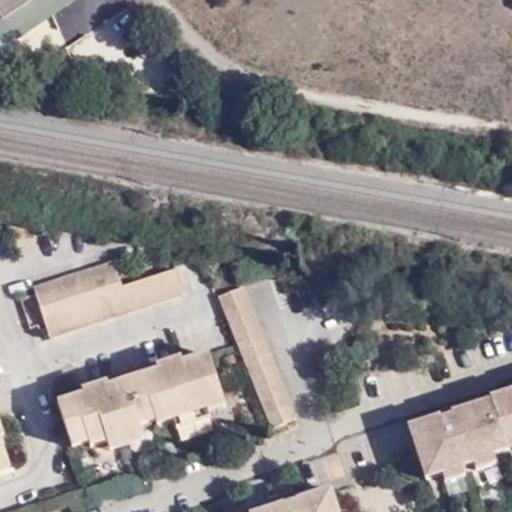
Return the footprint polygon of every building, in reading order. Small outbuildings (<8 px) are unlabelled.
[(0,0),(0,10),(6,20),(34,0),(0,0)] [(20,41),(80,0),(34,0),(6,20),(20,41)] [(128,289),(118,263),(39,287),(39,289),(56,340),(187,298),(178,272),(128,289)] [(219,299),(238,348),(270,427),(298,417),(245,289),(219,299)] [(95,406),(92,397),(65,406),(80,450),(98,445),(99,448),(115,443),(131,438),(146,433),(148,432),(146,428),(161,423),(163,428),(179,423),(198,417),(212,412),(210,407),(227,402),(212,358),(190,365),(193,375),(169,384),(166,373),(115,389),(118,398),(95,406)] [(193,375),(190,365),(189,361),(176,365),(164,369),(166,373),(169,384),(193,375)] [(118,398),(115,389),(114,385),(102,389),(90,393),(92,397),(95,406),(118,398)] [(511,398),(490,405),(491,407),(449,419),(407,432),(415,457),(424,486),(442,481),(462,474),(472,471),(494,464),(491,456),(507,450),(511,448),(511,398)] [(212,412),(214,417),(230,412),(227,402),(210,407),(212,412)] [(198,417),(201,426),(215,422),(214,417),(212,412),(198,417)] [(198,417),(179,423),(183,432),(201,426),(198,417)] [(131,438),(135,448),(149,443),(146,433),(131,438)] [(131,438),(115,443),(118,453),(135,448),(131,438)] [(0,475),(10,472),(0,439),(0,475)] [(491,456),(494,464),(509,459),(507,450),(491,456)] [(475,479),(496,472),(494,464),(472,471),(475,479)] [(462,474),(442,481),(445,490),(465,483),(462,474)] [(336,511),(330,491),(293,502),(297,511),(287,511),(285,505),(261,511),(336,511)] [(297,511),(293,502),(289,503),(285,505),(287,511),(297,511)]
